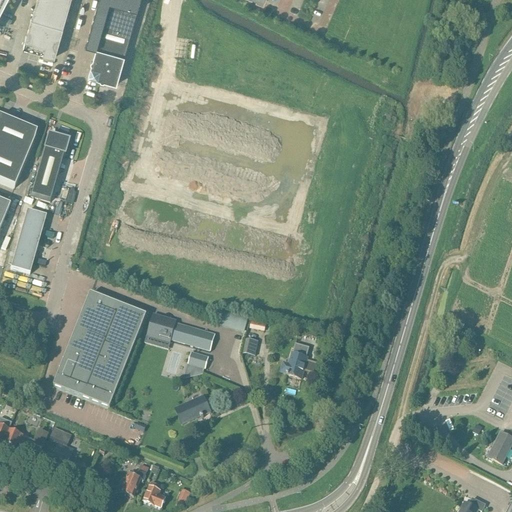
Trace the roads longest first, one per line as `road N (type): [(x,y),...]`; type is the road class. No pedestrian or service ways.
road 1 (unclassified): [(0,306),(46,325),(101,133),(88,115),(0,78)]
road 2 (track): [(397,423),(441,268),(466,252),(495,170)]
road 3 (secondary): [(511,42),(460,135),(437,217)]
road 4 (secondary): [(384,395),(437,217)]
road 5 (secondary): [(437,217),(511,63)]
road 6 (secondary): [(384,395),(345,486),(304,511)]
road 7 (secondary): [(339,511),(360,482),(384,395)]
